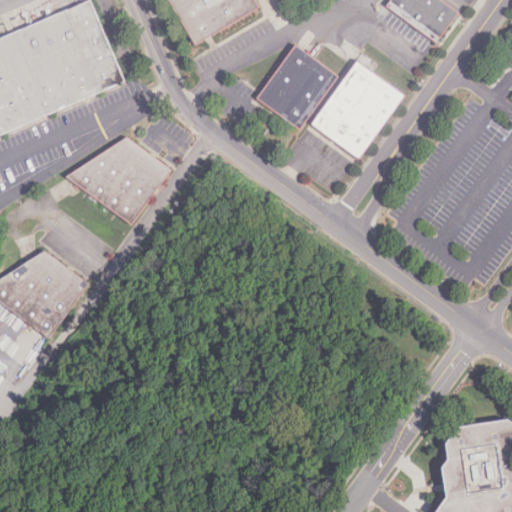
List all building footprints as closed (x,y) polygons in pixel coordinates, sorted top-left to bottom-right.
[(0,134),(0,39),(91,0),(126,80),(0,134)] [(197,44),(171,0),(257,0),(261,6),(197,44)] [(438,42),(388,5),(391,0),(443,0),(460,12),(438,42)] [(258,99),(297,45),(340,76),(300,130),(258,99)] [(312,125),(359,60),(407,95),(360,160),(312,125)] [(132,224),(68,176),(128,136),(173,169),(132,224)] [(50,337),(0,300),(0,280),(46,250),(90,283),(50,337)] [(456,426),(443,444),(445,460),(439,467),(442,499),(433,511),(511,511),(511,426),(504,421),(456,426)]
